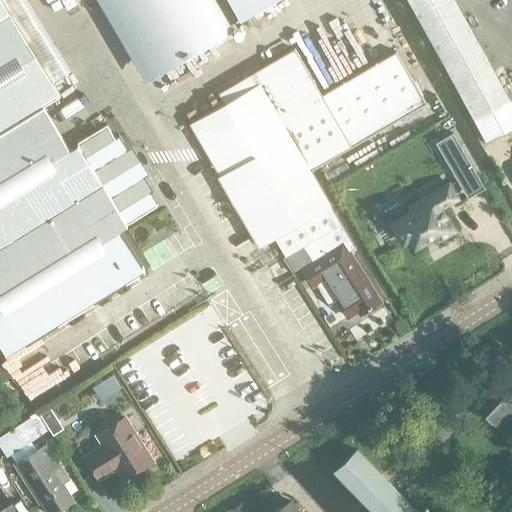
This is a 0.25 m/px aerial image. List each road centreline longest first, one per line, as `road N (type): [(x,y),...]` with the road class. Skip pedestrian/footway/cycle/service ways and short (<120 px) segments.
road 1 (unknown): [(325,410),(148,120),(58,0)]
road 2 (tertiary): [(169,511),(511,291)]
